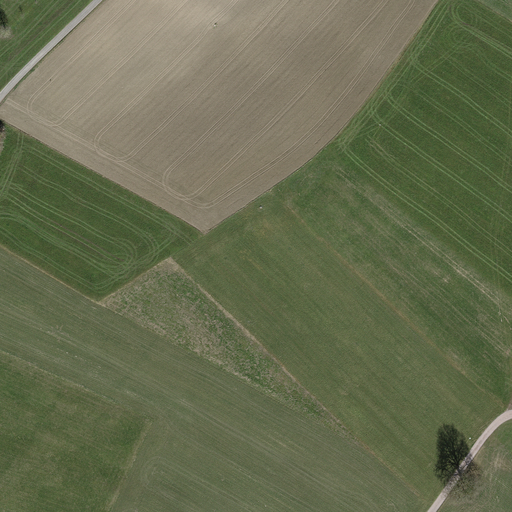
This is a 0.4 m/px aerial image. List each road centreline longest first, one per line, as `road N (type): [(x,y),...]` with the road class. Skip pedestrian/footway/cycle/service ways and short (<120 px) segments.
road 1 (unclassified): [(0,97),(97,0)]
road 2 (track): [(431,511),(483,437),(511,414)]
